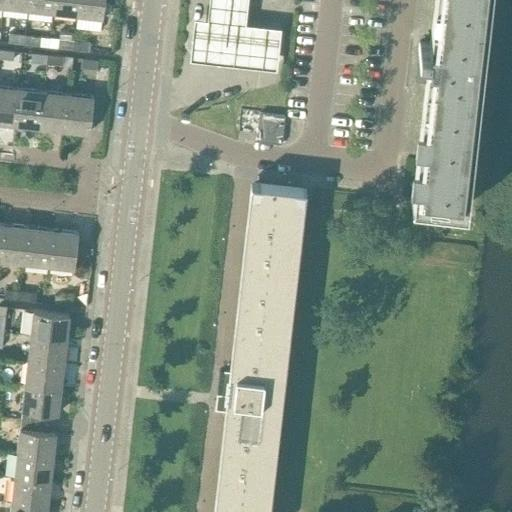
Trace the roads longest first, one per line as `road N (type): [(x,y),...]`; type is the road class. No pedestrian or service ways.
road 1 (tertiary): [(94,511),(136,130)]
road 2 (unknown): [(246,155),(207,390)]
road 3 (residential): [(311,163),(216,152),(136,130)]
road 4 (residential): [(404,0),(385,171)]
road 5 (residential): [(311,163),(330,0)]
road 6 (tertiary): [(136,130),(147,0)]
road 7 (unknown): [(190,511),(207,390)]
